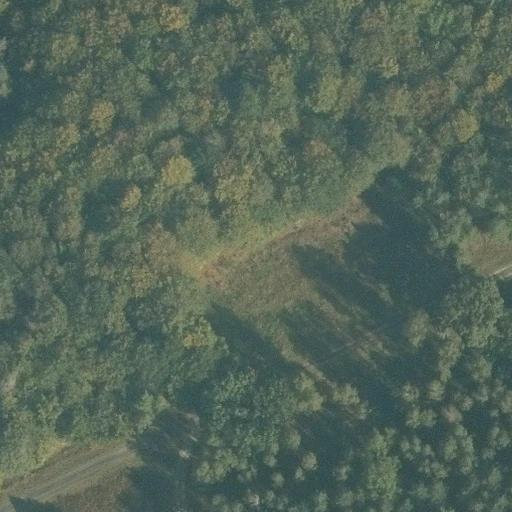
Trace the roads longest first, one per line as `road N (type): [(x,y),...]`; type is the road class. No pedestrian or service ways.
road 1 (track): [(511,271),(170,430),(183,511)]
road 2 (track): [(0,509),(170,430)]
